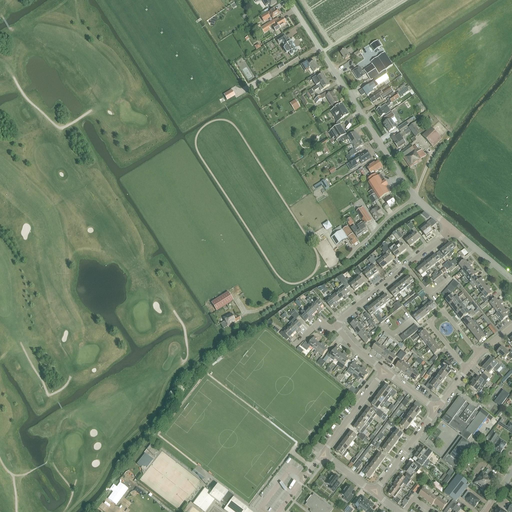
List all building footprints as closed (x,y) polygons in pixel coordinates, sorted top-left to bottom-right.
[(279,13),(280,12),(279,10),(278,11),(277,10),(275,11),(274,10),(271,12),(271,11),(261,18),(264,22),(270,18),(269,17),(271,16),(272,19),(280,14),(279,13)] [(286,24),(283,19),(279,21),(277,19),(272,22),(274,25),(276,24),(277,26),(273,28),(276,33),(280,30),(279,28),(286,24)] [(297,51),(289,39),(288,40),(284,35),(276,40),(279,45),(282,42),(283,43),(283,44),(285,47),(284,49),(283,49),(286,53),(288,53),(291,56),(297,51)] [(382,47),(378,41),(370,46),(374,52),(382,47)] [(348,54),(352,51),(350,48),(346,51),(346,50),(341,53),(345,61),(351,57),(348,54)] [(386,70),(393,66),(385,53),(378,58),(386,70)] [(371,62),(373,65),(372,65),(373,66),(379,75),(384,71),(386,70),(378,58),(371,62)] [(315,63),(309,66),(307,62),(301,65),(305,72),(311,68),(314,74),(320,70),(315,63)] [(379,75),(373,66),(363,72),(360,68),(353,72),(358,80),(367,75),(371,81),(373,80),(379,76),(379,75)] [(378,86),(378,87),(389,79),(385,72),(379,76),(373,80),(374,80),(375,83),(378,86)] [(312,80),(317,87),(326,81),(323,75),(318,79),(316,77),(315,75),(309,79),(310,82),(312,80)] [(322,92),(324,90),(330,86),(326,81),(317,87),(314,89),(315,91),(319,88),(322,92)] [(378,87),(375,83),(370,86),(364,90),(363,90),(360,92),(362,96),(366,94),(368,96),(374,92),(373,90),(378,87)] [(369,99),(373,103),(381,98),(383,100),(388,97),(389,99),(395,95),(393,93),(391,88),(390,88),(382,94),(381,91),(369,99)] [(232,90),(228,93),(228,94),(225,96),(227,100),(235,96),(232,90)] [(400,92),(395,95),(389,99),(387,101),(389,103),(390,105),(402,96),(400,92)] [(326,93),(321,97),(314,101),(316,104),(323,100),(326,97),(332,107),(339,103),(333,93),(328,97),(326,93)] [(337,141),(340,139),(346,135),(340,125),(341,124),(340,122),(340,121),(349,115),(342,105),(333,110),(336,115),(334,116),(335,118),(337,117),(339,120),(337,121),(337,123),(336,123),(336,125),(337,127),(331,131),(333,134),(335,137),(337,141)] [(381,108),(377,111),(382,118),(385,115),(386,116),(391,112),(387,107),(386,105),(381,108)] [(387,122),(384,124),(385,124),(386,127),(390,132),(398,127),(396,125),(393,119),(387,122)] [(426,130),(420,121),(409,128),(416,138),(426,130)] [(400,132),(407,127),(407,126),(405,123),(398,128),(400,132)] [(395,143),(399,149),(406,144),(402,139),(411,133),(407,127),(400,132),(401,133),(397,136),(396,135),(392,138),(395,143)] [(433,148),(442,140),(434,131),(425,139),(433,148)] [(359,139),(355,132),(350,136),(348,133),(346,135),(340,139),(342,142),(349,140),(351,144),(359,139)] [(359,139),(351,144),(354,147),(349,153),(352,157),(360,152),(357,148),(363,145),(359,139)] [(421,159),(426,157),(422,150),(420,152),(416,146),(413,148),(411,146),(401,153),(404,156),(403,157),(410,168),(422,160),(421,159)] [(372,158),(367,151),(362,155),(361,154),(352,159),(354,161),(351,163),(353,167),(357,165),(356,163),(360,160),(362,164),(372,158)] [(369,171),(371,174),(375,171),(375,173),(378,171),(379,172),(380,172),(382,171),(382,169),(382,168),(383,168),(380,164),(378,161),(368,167),(367,168),(369,171)] [(368,180),(380,200),(382,198),(387,195),(390,194),(379,177),(377,178),(376,175),(368,180)] [(325,189),(328,187),(324,181),(314,187),(316,190),(323,186),(325,189)] [(370,197),(374,203),(378,200),(375,194),(371,196),(370,197)] [(392,198),(390,199),(388,197),(385,199),(386,201),(387,203),(383,206),(386,210),(394,205),(393,204),(395,202),(392,198)] [(380,217),(383,215),(379,208),(372,213),(377,221),(381,219),(380,217)] [(357,226),(358,228),(363,235),(368,231),(365,227),(367,226),(366,225),(370,222),(361,209),(356,211),(364,222),(357,226)] [(428,237),(430,236),(430,235),(430,234),(433,231),(431,228),(438,223),(437,222),(433,219),(426,224),(428,226),(421,231),(426,237),(427,237),(428,237)] [(328,221),(322,224),(323,226),(313,233),(316,237),(332,227),(328,221)] [(354,246),(359,243),(349,227),(343,231),(336,236),(332,238),(337,246),(349,238),(354,246)] [(340,227),(333,231),(336,236),(343,231),(340,227)] [(358,238),(363,235),(358,228),(356,229),(355,227),(352,229),(358,238)] [(415,233),(410,237),(415,243),(420,239),(415,233)] [(410,247),(415,243),(410,237),(408,239),(407,238),(405,239),(406,240),(405,241),(410,247)] [(401,254),(406,250),(401,244),(400,243),(398,245),(399,246),(396,248),(401,254)] [(451,243),(450,243),(445,247),(452,256),(454,254),(453,251),(455,249),(456,248),(456,247),(456,246),(456,245),(455,244),(454,243),(453,243),(452,243),(451,243)] [(390,249),(386,245),(384,247),(385,247),(388,251),(390,254),(392,253),(396,258),(401,254),(396,248),(395,246),(390,249)] [(385,257),(383,259),(387,265),(392,261),(387,255),(386,253),(388,251),(384,247),(382,249),(384,252),(382,253),(385,257)] [(450,258),(452,256),(445,247),(441,251),(445,257),(448,255),(450,258)] [(433,257),(431,259),(436,265),(438,267),(440,265),(438,263),(441,261),(436,255),(435,255),(434,255),(432,256),(432,257),(433,257)] [(376,259),(373,257),(371,258),(375,263),(377,261),(378,262),(378,263),(382,269),(387,265),(383,259),(381,257),(379,258),(379,259),(378,259),(377,258),(376,259)] [(379,272),(374,266),(373,266),(372,265),(375,263),(371,258),(370,259),(368,260),(371,264),(369,265),(371,268),(369,270),(374,276),(379,272)] [(431,268),(436,265),(431,259),(426,263),(431,268)] [(447,263),(450,268),(454,265),(458,262),(455,259),(450,263),(449,261),(447,263)] [(463,270),(471,263),(470,261),(468,263),(465,260),(459,265),(463,270)] [(429,270),(431,268),(426,263),(422,266),(426,272),(429,276),(432,274),(429,270)] [(441,271),(442,272),(443,274),(445,272),(448,270),(449,269),(450,268),(447,263),(443,266),(445,268),(441,271)] [(473,265),(471,263),(463,270),(467,275),(473,270),(471,267),(473,265)] [(421,276),(426,272),(422,266),(417,270),(421,276)] [(359,268),(357,269),(361,274),(363,272),(364,274),(369,280),(374,276),(369,270),(366,272),(364,269),(362,271),(359,268)] [(476,276),(477,275),(477,274),(479,273),(477,271),(475,272),(473,270),(467,275),(465,277),(467,279),(470,284),(477,278),(476,276)] [(413,287),(411,284),(414,282),(409,276),(404,280),(411,288),(413,287)] [(346,280),(344,277),(342,279),(345,284),(348,282),(350,285),(355,291),(360,287),(355,281),(353,279),(351,281),(348,278),(346,280)] [(360,277),(355,281),(360,287),(365,283),(360,277)] [(478,289),(484,284),(482,281),(485,280),(483,278),(481,279),(479,280),(477,278),(470,284),(474,288),(475,288),(476,287),(478,289)] [(342,284),(338,288),(346,299),(348,297),(347,295),(350,293),(346,289),(348,288),(345,284),(342,279),(339,281),(342,284)] [(408,290),(411,288),(404,280),(400,284),(404,290),(407,288),(408,290)] [(400,294),(404,290),(400,284),(395,288),(400,294)] [(487,287),(484,284),(478,289),(482,294),(490,287),(489,285),(487,287)] [(480,296),(485,303),(489,300),(492,297),(491,295),(492,294),(490,291),(492,289),(490,287),(482,294),(480,296)] [(344,301),(346,299),(338,288),(335,290),(338,293),(335,295),(340,301),(343,299),(344,301)] [(399,294),(400,294),(395,288),(390,292),(395,298),(397,296),(399,298),(401,296),(399,294)] [(217,312),(234,301),(228,292),(211,303),(217,312)] [(337,303),(340,301),(335,295),(333,296),(331,293),(328,295),(331,298),(337,306),(339,305),(337,303)] [(386,305),(391,301),(386,295),(381,299),(386,305)] [(322,310),(321,308),(323,306),(318,300),(315,303),(309,296),(307,297),(308,299),(321,312),(322,310)] [(454,298),(452,296),(446,300),(450,305),(459,298),(457,296),(454,298)] [(335,308),(337,306),(331,298),(326,302),(331,308),(334,306),(335,308)] [(460,301),(461,300),(459,298),(450,305),(454,310),(462,303),(460,301)] [(312,306),(309,309),(315,314),(317,311),(319,313),(321,312),(308,299),(306,301),(312,306)] [(386,305),(381,299),(376,303),(381,309),(386,305)] [(494,308),(502,302),(500,300),(498,301),(496,299),(491,303),(490,303),(494,308)] [(427,301),(425,302),(432,312),(437,308),(432,302),(429,304),(427,301)] [(432,312),(425,302),(422,305),(425,308),(423,309),(427,315),(432,312)] [(502,305),(504,304),(502,302),(494,308),(493,309),(494,311),(495,310),(498,313),(504,308),(502,305)] [(376,303),(371,306),(378,315),(380,313),(378,311),(381,309),(376,303)] [(463,310),(466,308),(462,303),(454,310),(457,315),(463,310)] [(393,314),(398,311),(400,309),(396,304),(394,306),(395,308),(391,311),(393,314)] [(367,310),(371,316),(374,314),(376,317),(378,315),(371,306),(367,310)] [(415,310),(418,313),(423,319),(427,315),(423,309),(420,311),(418,308),(415,310)] [(468,314),(470,312),(467,308),(466,308),(463,310),(457,315),(461,320),(463,318),(467,315),(467,314),(468,314)] [(508,309),(506,311),(504,308),(498,313),(496,315),(501,322),(508,317),(506,314),(508,313),(510,311),(508,309)] [(305,310),(303,311),(312,320),(314,318),(312,316),(315,314),(309,309),(307,311),(305,309),(305,310)] [(310,322),(312,320),(303,311),(301,313),(303,315),(300,317),(306,323),(309,320),(310,322)] [(418,323),(423,319),(418,313),(413,317),(418,323)] [(236,318),(235,316),(233,318),(231,314),(223,318),(225,322),(221,324),(223,329),(228,326),(228,327),(236,323),(236,322),(241,320),(239,316),(236,318)] [(292,325),(300,332),(302,330),(300,329),(302,326),(297,320),(296,321),(296,320),(295,319),(291,323),(292,325)] [(476,322),(474,319),(472,321),(471,319),(470,319),(466,322),(464,323),(468,328),(476,322)] [(351,326),(355,330),(363,324),(361,322),(359,323),(357,321),(351,326)] [(480,326),(476,322),(468,328),(472,333),(480,326)] [(296,332),(298,334),(300,332),(292,325),(291,323),(289,325),(290,327),(288,329),(294,335),(296,332)] [(365,326),(363,324),(355,330),(358,335),(364,330),(362,328),(365,326)] [(484,331),(480,326),(472,333),(476,338),(483,332),(484,331)] [(291,337),(294,335),(288,329),(284,333),(283,332),(280,334),(285,338),(287,336),(289,339),(291,341),(293,339),(291,337)] [(358,335),(362,340),(370,333),(369,331),(366,333),(364,330),(358,335)] [(419,340),(421,342),(423,341),(429,336),(425,331),(419,336),(421,338),(419,340)] [(487,336),(486,335),(488,334),(486,332),(485,333),(483,332),(476,338),(479,343),(487,336)] [(372,335),(370,333),(362,340),(366,345),(372,340),(370,337),(372,335)] [(427,345),(433,340),(429,336),(423,341),(427,345)] [(308,345),(306,342),(303,345),(309,349),(310,347),(313,349),(318,343),(315,341),(317,339),(315,337),(313,339),(308,345)] [(426,350),(428,352),(437,345),(433,340),(427,345),(429,348),(426,350)] [(318,353),(324,344),(322,343),(320,345),(318,343),(313,349),(316,351),(314,353),(316,355),(318,353)] [(372,349),(377,353),(382,347),(377,343),(372,349)] [(325,348),(326,346),(324,345),(318,353),(323,357),(328,351),(325,348)] [(435,355),(441,350),(437,345),(431,350),(435,355)] [(387,351),(382,347),(377,353),(382,357),(387,351)] [(334,361),(335,359),(340,353),(337,351),(339,349),(337,348),(335,350),(334,351),(332,350),(327,356),(334,361)] [(511,359),(511,351),(509,354),(502,348),(497,353),(505,359),(507,357),(511,360),(511,359)] [(382,357),(387,360),(392,354),(387,351),(382,357)] [(388,363),(389,363),(390,365),(391,365),(392,364),(397,358),(394,356),(396,354),(393,352),(392,354),(387,360),(389,362),(388,363)] [(343,355),(340,353),(335,359),(340,363),(346,355),(344,353),(343,355)] [(347,358),(348,356),(346,355),(340,363),(345,367),(350,361),(347,358)] [(433,363),(438,358),(436,356),(431,360),(429,363),(431,365),(433,363)] [(492,359),(487,363),(494,369),(497,372),(503,364),(497,359),(495,361),(492,359)] [(396,367),(401,371),(405,365),(406,363),(404,362),(403,363),(400,361),(396,367)] [(438,368),(442,371),(448,376),(451,371),(449,369),(452,366),(446,361),(443,365),(445,367),(443,369),(440,366),(438,368)] [(347,372),(352,376),(359,367),(356,365),(358,363),(356,362),(354,364),(347,372)] [(407,363),(401,371),(406,374),(410,368),(406,365),(407,363)] [(490,374),(494,369),(487,363),(483,368),(486,371),(484,374),(489,378),(490,379),(492,376),(490,374)] [(362,370),(359,367),(352,376),(357,380),(365,369),(363,367),(362,370)] [(406,374),(411,378),(417,369),(415,368),(413,370),(410,368),(406,374)] [(365,373),(367,370),(365,369),(357,380),(359,381),(361,379),(364,381),(368,375),(365,373)] [(422,378),(427,371),(424,369),(420,374),(420,375),(417,374),(419,372),(417,370),(411,378),(416,382),(420,376),(422,378)] [(442,371),(438,376),(444,380),(448,376),(442,371)] [(474,378),(472,380),(481,387),(483,388),(488,382),(487,381),(489,378),(484,374),(480,378),(478,377),(476,380),(474,378)] [(434,376),(432,379),(440,385),(444,380),(438,376),(436,378),(434,376)] [(440,385),(432,379),(425,387),(431,391),(434,388),(437,390),(440,385)] [(483,388),(481,387),(472,380),(471,382),(473,384),(471,387),(479,393),(483,388)] [(397,393),(386,385),(383,390),(392,397),(393,398),(397,393)] [(392,397),(383,390),(379,395),(388,401),(392,397)] [(500,407),(509,395),(503,390),(494,403),(500,407)] [(388,401),(379,395),(375,400),(382,404),(384,406),(388,401)] [(441,420),(453,429),(454,429),(455,429),(462,434),(461,435),(468,440),(472,435),(473,436),(487,418),(491,421),(493,418),(489,415),(482,410),(479,413),(476,411),(476,410),(470,405),(470,406),(466,403),(466,402),(459,397),(453,406),(442,419),(442,420),(441,420)] [(384,406),(382,404),(375,400),(372,405),(378,409),(380,407),(382,409),(384,406)] [(411,412),(417,416),(421,411),(419,409),(421,406),(416,402),(411,408),(410,407),(409,410),(411,412)] [(373,419),(376,415),(375,414),(376,414),(375,413),(369,408),(365,413),(373,419)] [(414,421),(417,416),(411,412),(408,416),(406,415),(414,421)] [(374,420),(373,419),(365,413),(361,418),(368,423),(370,425),(374,420)] [(402,420),(404,421),(410,426),(414,421),(406,415),(402,420)] [(370,425),(368,423),(361,418),(361,419),(360,418),(359,418),(358,419),(359,420),(359,421),(358,423),(364,428),(366,429),(366,430),(370,425)] [(389,421),(387,424),(384,428),(386,429),(389,425),(393,429),(395,426),(389,421)] [(406,431),(410,426),(404,421),(400,426),(406,431)] [(498,425),(511,434),(511,423),(508,428),(502,424),(500,422),(498,425)] [(366,429),(364,428),(358,423),(354,428),(360,433),(362,430),(364,431),(366,429)] [(393,435),(400,440),(403,435),(397,430),(395,433),(393,432),(392,432),(391,433),(393,435)] [(494,433),(495,432),(493,430),(486,439),(489,441),(494,434),(494,433)] [(347,437),(354,442),(357,437),(351,432),(347,437)] [(507,444),(500,440),(498,444),(495,442),(498,436),(494,434),(489,441),(493,444),(494,443),(496,445),(494,448),(495,448),(494,449),(497,451),(496,453),(496,454),(499,455),(500,453),(501,453),(507,444)] [(390,440),(396,444),(400,440),(393,435),(390,440)] [(350,446),(354,442),(347,437),(344,442),(350,446)] [(386,445),(393,449),(396,444),(390,440),(388,438),(384,443),(386,445)] [(457,441),(443,460),(457,470),(461,464),(461,463),(473,446),(463,439),(460,443),(457,441)] [(346,451),(350,446),(344,442),(340,446),(346,451)] [(389,454),(393,449),(386,445),(383,449),(389,454)] [(348,452),(346,451),(340,446),(338,449),(337,449),(336,449),(336,450),(335,450),(335,451),(335,452),(336,453),(337,454),(338,454),(339,454),(344,457),(348,452)] [(421,448),(418,452),(428,460),(433,453),(426,448),(424,450),(421,448)] [(422,467),(428,460),(418,452),(414,457),(418,459),(416,462),(422,466),(422,467)] [(380,453),(376,458),(382,463),(386,458),(380,453)] [(137,464),(141,468),(143,466),(149,458),(150,457),(145,454),(137,464)] [(378,468),(382,463),(376,458),(372,463),(378,468)] [(361,462),(359,461),(354,467),(358,470),(363,463),(361,462)] [(413,464),(411,462),(407,466),(414,472),(417,473),(422,466),(416,462),(414,464),(413,464)] [(368,463),(366,466),(375,473),(378,468),(372,463),(371,466),(368,463)] [(373,475),(375,473),(366,466),(364,468),(367,471),(364,475),(366,477),(367,478),(367,477),(370,479),(371,477),(372,478),(374,475),(373,475)] [(407,466),(404,471),(407,473),(405,476),(407,477),(410,480),(414,475),(412,474),(414,472),(407,466)] [(201,480),(204,478),(194,469),(192,471),(201,480)] [(492,486),(492,485),(495,481),(490,477),(489,478),(483,473),(480,477),(479,476),(474,483),(481,489),(480,490),(486,494),(490,488),(491,488),(492,486)] [(330,486),(329,488),(334,492),(338,486),(335,484),(339,479),(333,474),(329,479),(328,479),(327,482),(326,483),(330,486)] [(401,475),(397,480),(404,485),(407,487),(411,480),(410,480),(407,477),(406,479),(401,475)] [(456,502),(468,486),(466,485),(468,483),(468,482),(458,475),(444,493),(456,502)] [(448,476),(443,483),(446,485),(451,479),(452,479),(448,476)] [(401,489),(404,485),(397,480),(394,484),(395,485),(402,490),(401,489)] [(443,488),(436,482),(433,486),(440,491),(443,488)] [(220,503),(226,507),(224,510),(226,511),(251,511),(227,494),(228,492),(218,485),(211,493),(210,492),(205,489),(193,504),(203,511),(205,511),(214,500),(219,504),(220,503)] [(350,494),(353,490),(347,485),(343,490),(341,492),(341,493),(341,494),(345,497),(343,499),(348,503),(353,497),(350,494)] [(395,485),(392,489),(399,494),(402,490),(395,485)] [(419,495),(424,499),(429,491),(424,487),(421,491),(422,492),(419,495)] [(397,497),(399,494),(392,489),(388,494),(394,498),(393,500),(398,504),(401,500),(397,497)] [(433,495),(429,491),(424,499),(428,502),(433,495)] [(474,508),(480,501),(471,494),(468,491),(462,498),(466,501),(474,508)] [(331,511),(333,509),(322,500),(321,501),(319,499),(320,499),(314,494),(312,496),(311,496),(306,502),(307,503),(305,505),(311,510),(310,511),(331,511)] [(428,502),(432,505),(439,497),(438,497),(437,498),(433,495),(428,502)] [(363,497),(362,496),(362,497),(359,500),(356,498),(352,504),(355,506),(356,505),(359,507),(362,509),(368,501),(366,499),(363,496),(363,497)] [(443,500),(439,497),(432,505),(434,503),(438,506),(443,500)] [(443,510),(447,504),(443,500),(438,506),(443,510)] [(368,501),(362,509),(366,511),(373,511),(374,511),(371,509),(374,506),(374,505),(373,505),(374,504),(371,502),(370,503),(368,501)]
